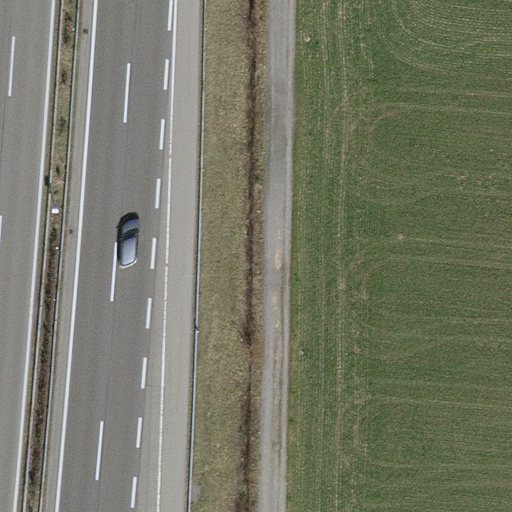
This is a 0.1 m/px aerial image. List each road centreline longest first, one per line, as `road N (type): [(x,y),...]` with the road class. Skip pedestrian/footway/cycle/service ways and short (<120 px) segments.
road 1 (motorway): [(95,511),(133,0)]
road 2 (track): [(281,0),(271,511)]
road 3 (motorway): [(16,0),(0,234)]
